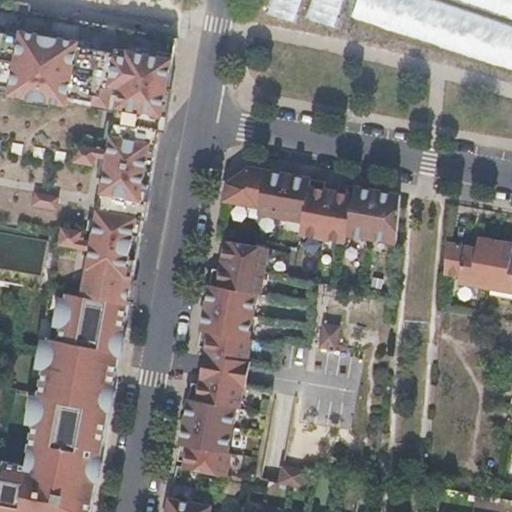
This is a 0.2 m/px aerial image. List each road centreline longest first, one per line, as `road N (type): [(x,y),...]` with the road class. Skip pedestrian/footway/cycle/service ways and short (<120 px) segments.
road 1 (residential): [(204,118),(130,511)]
road 2 (residential): [(511,174),(204,118)]
